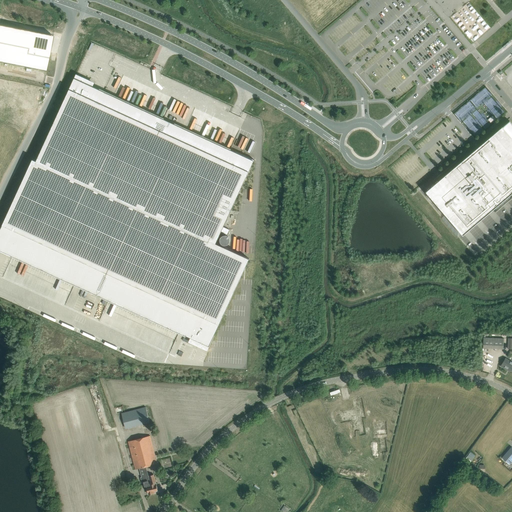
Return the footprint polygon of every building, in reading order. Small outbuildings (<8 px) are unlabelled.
[(0,61),(46,71),(50,52),(53,35),(28,31),(0,24),(0,61)] [(216,244),(254,160),(91,86),(93,83),(76,75),(36,161),(33,160),(0,231),(0,250),(193,339),(191,342),(208,349),(249,259),(216,244)] [(441,179),(426,192),(461,234),(463,235),(493,210),(502,202),(504,204),(509,201),(508,200),(509,199),(508,197),(511,193),(511,123),(511,122),(509,121),(510,122),(503,127),(502,127),(478,147),(441,179)] [(494,213),(500,222),(508,217),(501,208),(494,213)] [(491,223),(485,228),(489,233),(495,227),(491,223)] [(504,349),(504,338),(484,338),(483,348),(504,349)] [(511,362),(505,358),(501,366),(508,370),(509,369),(511,371),(511,362)] [(146,407),(122,413),(125,428),(149,422),(146,407)] [(102,434),(110,470),(127,466),(119,430),(102,434)] [(128,442),(135,470),(139,468),(142,477),(141,477),(142,482),(143,482),(145,487),(146,486),(148,494),(153,493),(149,476),(148,476),(146,467),(157,464),(150,436),(128,442)] [(511,461),(511,446),(502,457),(510,464),(511,461)] [(153,475),(149,476),(153,493),(158,491),(156,483),(156,484),(153,475)]
